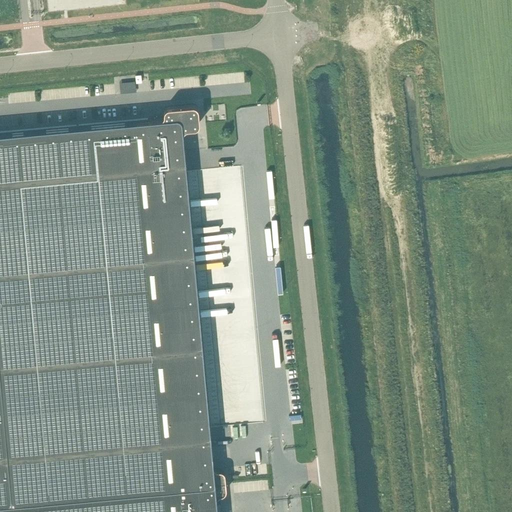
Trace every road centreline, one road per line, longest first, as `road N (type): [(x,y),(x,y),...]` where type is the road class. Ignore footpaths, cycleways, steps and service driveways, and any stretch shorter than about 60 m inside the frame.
road 1 (tertiary): [(433,511),(379,24)]
road 2 (tertiary): [(362,25),(418,511)]
road 3 (unclassified): [(279,35),(331,511)]
road 4 (unknown): [(279,472),(247,116)]
road 5 (unclassified): [(279,35),(0,65)]
road 6 (unknown): [(0,113),(239,89)]
